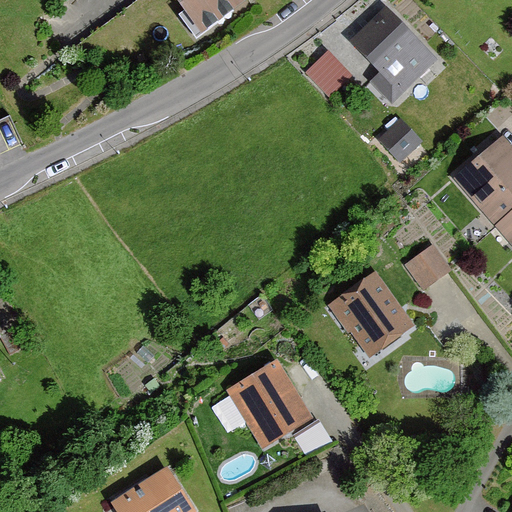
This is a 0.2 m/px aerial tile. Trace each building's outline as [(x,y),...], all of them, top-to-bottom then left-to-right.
[(161,0),(193,42),(242,6),(237,0),(161,0)] [(433,66),(397,28),(361,62),(375,77),(367,85),(389,108),(433,66)] [(350,84),(320,58),(303,77),(333,104),(350,84)] [(415,147),(396,126),(372,147),(392,168),(415,147)] [(511,159),(497,143),(450,185),(511,253),(511,159)] [(445,278),(427,251),(400,269),(418,296),(445,278)] [(411,331),(371,279),(326,313),(366,365),(411,331)] [(308,423),(270,367),(222,399),(260,455),(308,423)] [(183,511),(160,475),(106,509),(107,511),(183,511)]
